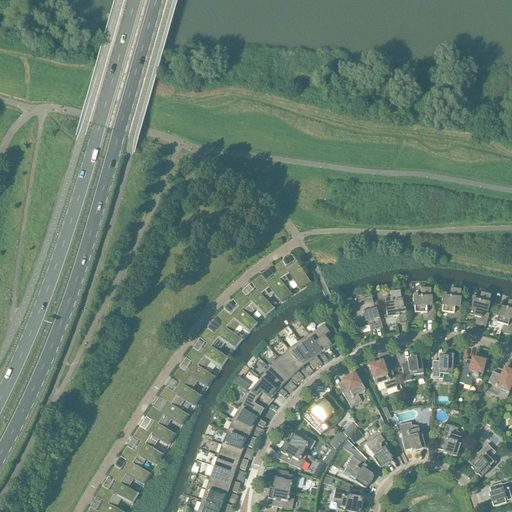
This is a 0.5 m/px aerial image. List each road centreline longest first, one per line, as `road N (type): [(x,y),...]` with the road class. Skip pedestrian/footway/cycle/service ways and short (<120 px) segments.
road 1 (primary): [(0,454),(74,285),(156,0)]
road 2 (primary): [(135,0),(57,261),(0,399)]
road 3 (residential): [(80,511),(212,308),(298,238)]
road 4 (residential): [(511,353),(427,336),(354,353),(282,410),(251,475)]
road 5 (residential): [(479,511),(467,482),(425,464),(406,466),(381,487),(375,511)]
